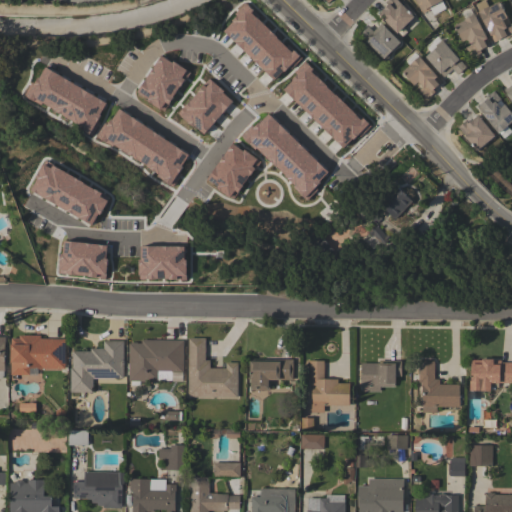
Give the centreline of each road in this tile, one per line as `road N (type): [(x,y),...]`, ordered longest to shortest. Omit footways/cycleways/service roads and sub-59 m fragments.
road 1 (residential): [(114,304),(511,309)]
road 2 (tertiary): [(280,0),(491,219),(511,229)]
road 3 (residential): [(418,142),(487,72),(511,58)]
